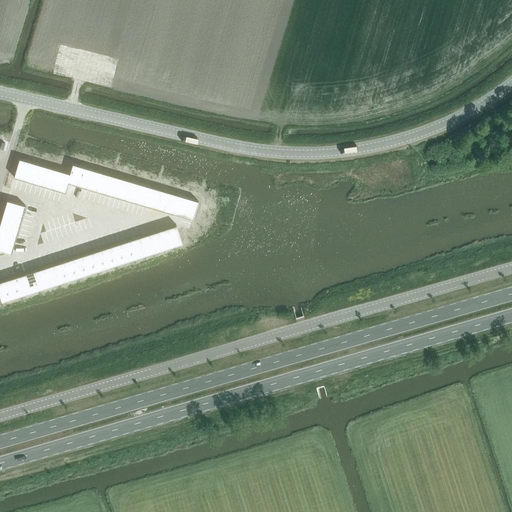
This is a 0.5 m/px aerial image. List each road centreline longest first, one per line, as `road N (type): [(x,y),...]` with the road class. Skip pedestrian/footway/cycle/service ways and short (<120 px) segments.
road 1 (unclassified): [(511,267),(0,416)]
road 2 (primary): [(0,464),(511,315)]
road 3 (primary): [(511,294),(0,442)]
road 4 (unclassified): [(511,84),(421,134),(312,153),(240,147),(26,98)]
